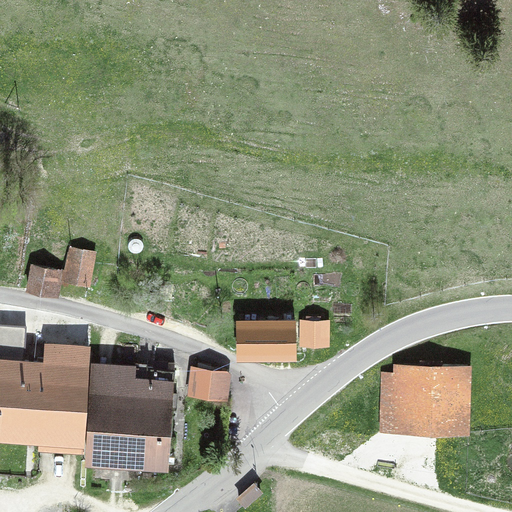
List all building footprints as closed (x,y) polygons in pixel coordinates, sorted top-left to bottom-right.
[(32,263),(28,288),(52,292),(55,275),(88,282),(94,251),(71,246),(66,269),(32,263)] [(162,299),(174,299),(174,286),(162,286),(162,299)] [(295,319),(244,319),(244,353),(295,353),(295,319)] [(324,319),(304,319),(304,344),(324,344),(324,319)] [(40,444),(82,447),(89,345),(45,343),(43,357),(37,356),(37,360),(18,359),(21,323),(0,321),(0,430),(40,434),(40,444)] [(381,428),(465,431),(467,364),(394,363),(395,372),(381,372),(381,428)] [(111,385),(91,384),(86,457),(168,462),(174,368),(117,366),(111,385)] [(226,371),(196,367),(194,387),(224,391),(226,371)] [(260,491),(253,483),(238,496),(245,504),(260,491)]
